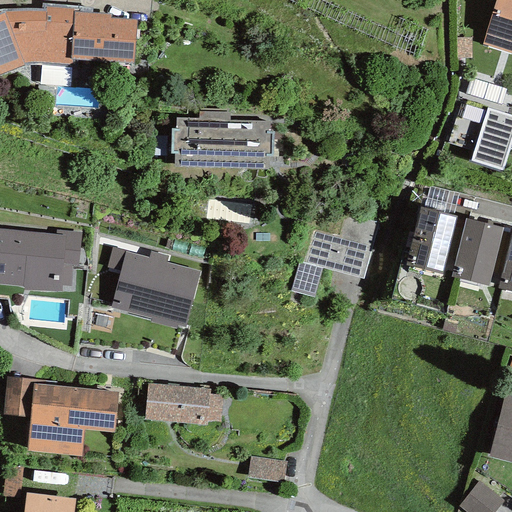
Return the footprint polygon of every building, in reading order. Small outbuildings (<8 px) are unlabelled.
[(511,0),(495,0),(481,45),(511,54),(511,0)] [(133,63),(136,20),(110,18),(111,14),(91,12),(92,6),(41,3),(40,8),(6,9),(0,10),(0,74),(25,64),(36,64),(72,65),(73,59),(133,63)] [(471,58),(470,37),(455,38),(456,58),(471,58)] [(511,140),(511,115),(487,108),(470,161),(502,171),(511,140)] [(269,132),(269,121),(229,120),(230,113),(198,112),(198,118),(175,118),(175,129),(171,129),(170,154),(174,154),(174,168),(268,170),(268,156),(272,156),(273,132),(269,132)] [(458,193),(429,186),(423,208),(453,216),(458,193)] [(423,208),(420,207),(405,265),(442,274),(456,216),(453,216),(423,208)] [(363,279),(378,222),(344,214),(338,236),(311,230),(302,263),(322,268),(363,279)] [(503,228),(465,219),(451,277),(489,286),(503,228)] [(62,285),(71,286),(72,265),(79,265),(81,232),(55,230),(55,234),(0,229),(0,284),(23,286),(23,290),(61,293),(62,285)] [(511,230),(497,289),(511,292),(511,230)] [(185,328),(201,272),(167,262),(168,256),(150,251),(148,257),(112,247),(107,267),(121,271),(111,306),(151,318),(150,323),(176,330),(177,325),(185,328)] [(314,298),(322,268),(302,263),(298,262),(290,291),(314,298)] [(2,415),(30,418),(34,384),(54,386),(55,381),(6,376),(2,415)] [(144,420),(206,426),(206,421),(219,423),(222,396),(209,394),(210,389),(148,383),(144,420)] [(114,433),(118,392),(54,386),(34,384),(30,418),(27,451),(81,456),(83,430),(114,433)] [(511,461),(511,393),(505,392),(489,456),(511,461)] [(286,462),(249,457),(247,475),(283,480),(286,462)] [(7,466),(2,497),(19,499),(24,468),(7,466)] [(493,511),(503,500),(478,481),(458,507),(464,511),(493,511)] [(73,511),(75,499),(26,493),(23,511),(73,511)]
